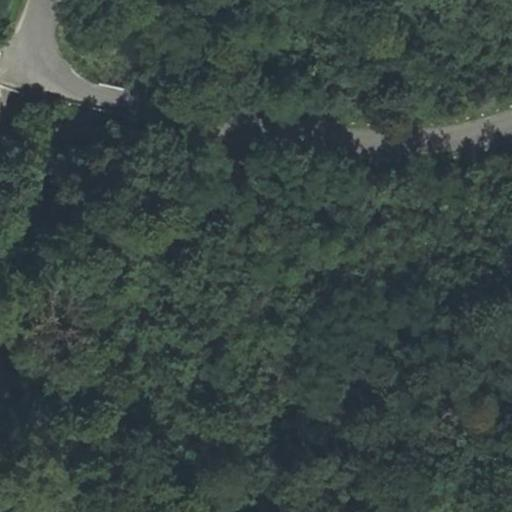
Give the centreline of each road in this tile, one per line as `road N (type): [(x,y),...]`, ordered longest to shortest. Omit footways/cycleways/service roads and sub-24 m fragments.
road 1 (unclassified): [(40,0),(23,59),(35,77),(226,129),(407,147),(511,117)]
road 2 (track): [(327,511),(236,282),(219,141),(206,124)]
